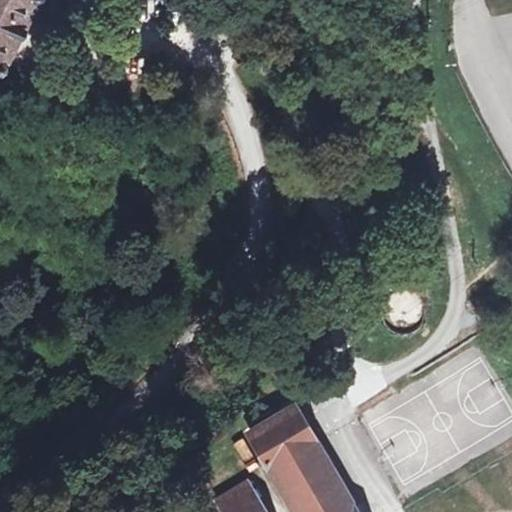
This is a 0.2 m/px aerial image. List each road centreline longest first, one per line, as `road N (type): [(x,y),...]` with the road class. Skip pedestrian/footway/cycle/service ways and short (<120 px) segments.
road 1 (unclassified): [(0,505),(197,352),(232,318),(264,258),(263,171),(229,76),(198,39),(85,21)]
road 2 (track): [(373,383),(358,380),(342,353),(346,264),(288,106),(258,65),(235,61),(229,76)]
